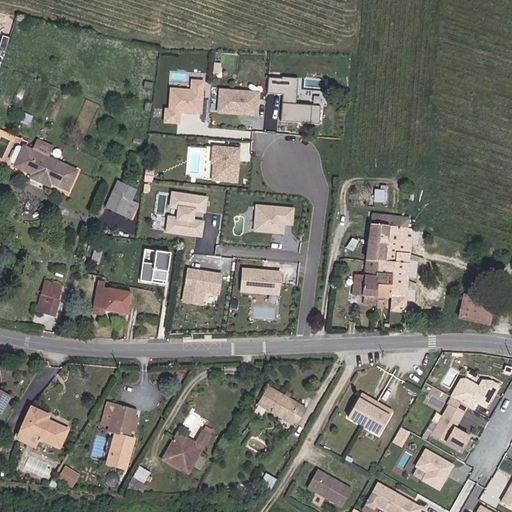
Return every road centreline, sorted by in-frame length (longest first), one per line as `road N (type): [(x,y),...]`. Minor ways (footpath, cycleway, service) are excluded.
road 1 (unclassified): [(302,345),(136,351),(0,335)]
road 2 (unclassified): [(511,345),(302,345)]
road 3 (residential): [(293,157),(320,197),(302,345)]
road 4 (unknown): [(287,467),(344,365),(345,344)]
